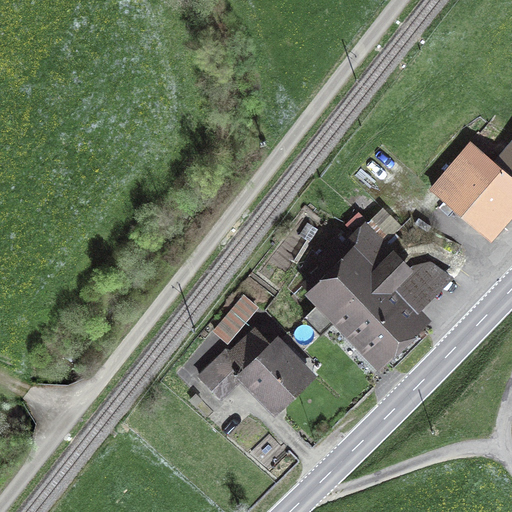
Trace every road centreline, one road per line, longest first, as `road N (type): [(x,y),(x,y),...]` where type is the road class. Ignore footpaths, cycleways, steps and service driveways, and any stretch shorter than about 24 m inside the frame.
road 1 (track): [(3,511),(409,0)]
road 2 (secondary): [(300,511),(511,300)]
road 3 (track): [(311,501),(504,452)]
road 4 (unknown): [(331,481),(240,393)]
